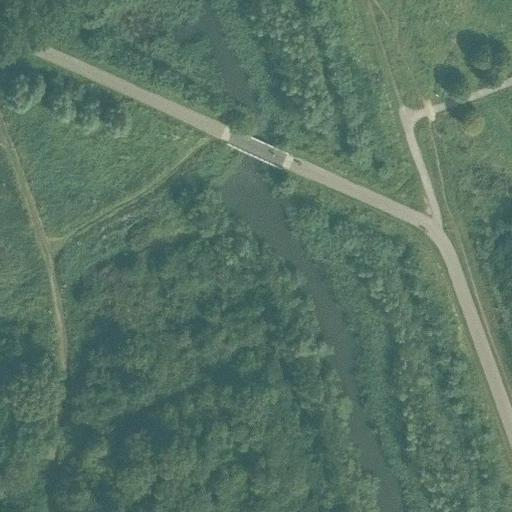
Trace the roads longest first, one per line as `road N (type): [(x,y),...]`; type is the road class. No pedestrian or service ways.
road 1 (track): [(54,511),(53,427),(64,394),(57,292),(9,133)]
road 2 (track): [(215,132),(196,164),(84,233),(50,268)]
